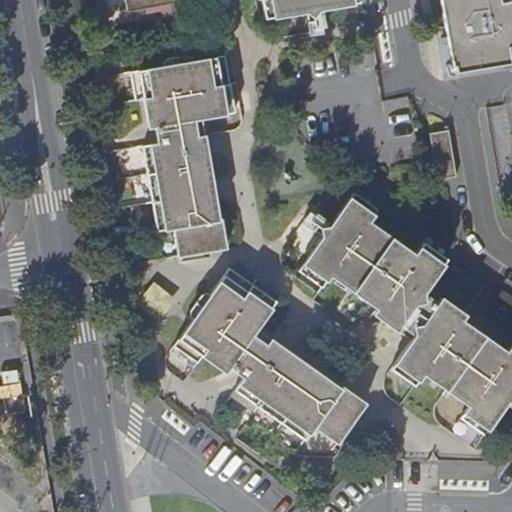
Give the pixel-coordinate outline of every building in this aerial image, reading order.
[(129,0),(131,9),(179,2),(178,0),(129,0)] [(264,0),(269,20),(364,4),(363,0),(264,0)] [(511,0),(443,0),(456,72),(511,62),(511,53),(511,46),(511,45),(511,0)] [(228,57),(134,73),(139,99),(152,97),(160,143),(146,145),(161,230),(174,228),(178,255),(227,247),(222,217),(214,219),(213,212),(209,213),(193,120),(237,112),(228,57)] [(436,179),(456,176),(448,129),(427,132),(436,179)] [(415,253),(374,223),(383,212),(358,194),(301,272),(325,290),(334,279),(416,339),(393,370),(415,387),(425,373),(469,406),(461,418),(485,435),(511,397),(511,345),(509,350),(427,291),(450,260),(424,241),(415,253)] [(313,210),(307,223),(323,230),(329,217),(313,210)] [(278,304),(231,270),(175,350),(195,364),(200,358),(224,374),(228,367),(243,377),(235,391),(307,443),(318,428),(344,446),(372,407),(346,389),(342,394),(335,389),(332,393),(255,338),(278,304)]
